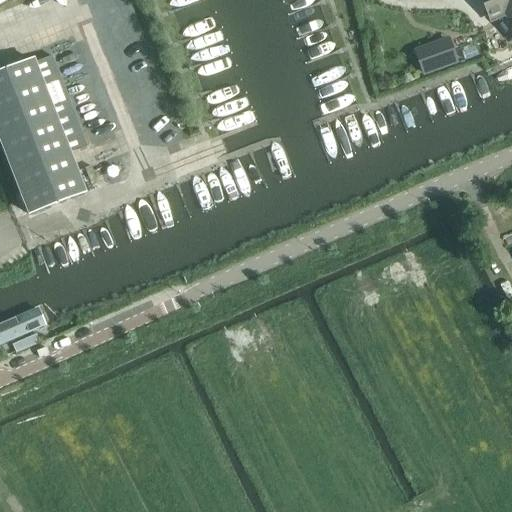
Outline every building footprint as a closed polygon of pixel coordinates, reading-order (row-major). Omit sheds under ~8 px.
[(511,0),(482,0),(489,15),(501,9),(511,34),(511,0)] [(450,42),(415,55),(423,75),(457,62),(450,42)] [(473,45),(459,50),(464,62),(478,57),(473,45)] [(35,62),(0,75),(0,142),(28,215),(85,193),(35,62)] [(37,312),(0,328),(0,345),(44,327),(37,312)] [(37,337),(14,347),(17,354),(40,344),(37,337)]
